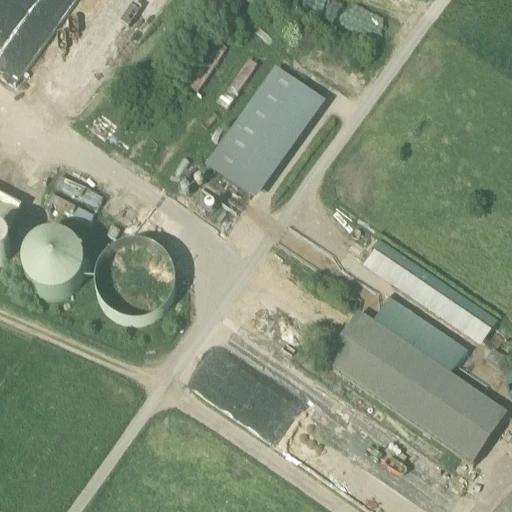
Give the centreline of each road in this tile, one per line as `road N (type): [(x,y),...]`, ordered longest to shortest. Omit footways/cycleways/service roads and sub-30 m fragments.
road 1 (track): [(442,0),(162,389)]
road 2 (track): [(162,389),(334,511)]
road 3 (track): [(0,318),(162,389)]
road 4 (track): [(162,389),(74,511)]
